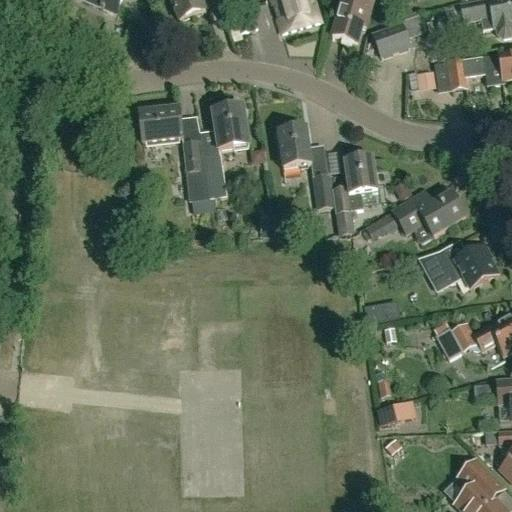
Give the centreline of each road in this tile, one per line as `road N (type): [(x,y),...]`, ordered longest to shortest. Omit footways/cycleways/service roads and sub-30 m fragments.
road 1 (residential): [(18,97),(183,74),(256,73),(308,87),(393,130),(456,139)]
road 2 (residential): [(0,274),(18,97)]
road 3 (unclassified): [(511,250),(462,166),(456,139)]
